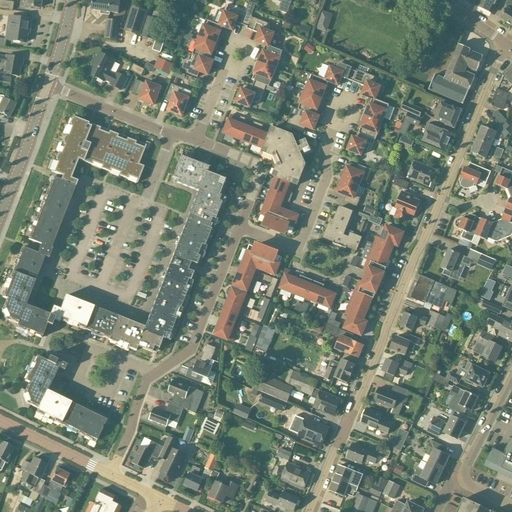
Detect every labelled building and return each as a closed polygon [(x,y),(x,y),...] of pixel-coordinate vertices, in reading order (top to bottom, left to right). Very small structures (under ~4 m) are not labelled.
[(0,0),(0,8),(12,10),(14,2),(0,0)] [(41,0),(26,0),(26,8),(40,9),(41,0)] [(119,14),(120,9),(121,1),(112,0),(93,0),(92,11),(102,12),(101,15),(110,16),(110,13),(119,14)] [(282,0),(280,11),(289,13),(292,0),(282,0)] [(477,0),(475,5),(492,14),(498,0),(477,0)] [(507,8),(501,18),(511,25),(511,0),(510,0),(506,7),(507,8)] [(218,9),(213,22),(220,25),(223,27),(233,30),(236,22),(248,27),(252,17),(253,15),(252,15),(256,5),(249,2),(246,12),(236,8),(233,10),(231,14),(218,9)] [(132,6),(124,31),(140,36),(148,11),(132,6)] [(322,11),(316,29),(327,33),(333,15),(322,11)] [(148,16),(141,36),(154,40),(161,20),(148,16)] [(25,43),(27,29),(29,29),(30,20),(9,17),(5,40),(25,43)] [(252,17),(248,27),(247,28),(259,33),(256,42),(266,46),(269,46),(274,34),(269,31),(270,27),(269,23),(252,17)] [(120,21),(107,19),(105,39),(117,41),(120,21)] [(206,19),(199,37),(219,45),(221,37),(219,37),(223,27),(220,25),(213,22),(206,19)] [(191,42),(194,35),(187,32),(184,39),(191,42)] [(219,45),(199,37),(193,54),(194,55),(210,60),(214,50),(216,51),(219,45)] [(156,39),(153,50),(161,53),(164,42),(156,39)] [(445,79),(435,75),(429,90),(464,104),(484,56),(471,51),(471,49),(459,44),(445,79)] [(260,55),(257,62),(276,69),(283,52),(269,46),(266,46),(262,56),(260,55)] [(6,56),(0,54),(0,72),(3,73),(3,74),(19,77),(22,59),(6,56)] [(105,83),(106,81),(112,84),(111,86),(122,91),(128,79),(117,74),(116,76),(110,73),(116,62),(100,54),(90,75),(105,83)] [(210,60),(194,55),(192,60),(187,62),(185,62),(182,68),(188,70),(187,73),(198,77),(200,72),(209,75),(214,62),(210,60)] [(145,68),(147,69),(147,70),(148,71),(148,72),(149,72),(150,72),(150,73),(151,73),(152,73),(153,72),(154,72),(155,71),(155,70),(155,69),(169,75),(174,64),(159,58),(155,66),(147,63),(145,68)] [(276,69),(257,62),(254,68),(257,69),(252,80),(255,81),(267,86),(269,86),(276,69)] [(354,82),(358,70),(342,64),(338,65),(336,69),(331,67),(326,80),(329,82),(339,86),(342,77),(354,82)] [(134,65),(131,72),(142,77),(145,71),(134,65)] [(504,77),(498,91),(511,96),(511,67),(503,76),(504,77)] [(375,77),(358,70),(354,82),(365,87),(362,95),(372,99),(376,99),(381,87),(375,85),(377,80),(375,77)] [(312,75),(305,92),(324,100),(327,93),(325,92),(329,82),(326,80),(312,75)] [(140,99),(144,101),(145,103),(149,105),(151,103),(155,105),(161,87),(147,82),(146,84),(136,80),(131,91),(139,94),(139,93),(142,94),(140,99)] [(267,86),(255,81),(251,92),(242,89),(237,102),(250,108),(252,102),(257,104),(260,102),(267,86)] [(192,92),(183,88),(172,84),(167,96),(173,98),(168,110),(182,116),(185,109),(188,108),(187,105),(192,92)] [(511,96),(498,91),(497,90),(491,106),(492,107),(493,106),(504,111),(508,100),(510,101),(510,102),(511,102),(511,96)] [(324,100),(305,92),(298,109),(299,110),(315,115),(319,105),(322,106),(324,100)] [(16,103),(3,97),(3,95),(0,95),(0,111),(9,116),(16,103)] [(366,108),(363,115),(382,122),(384,118),(389,120),(394,108),(389,106),(389,105),(376,99),(372,99),(368,109),(366,108)] [(404,101),(401,108),(420,117),(424,110),(404,101)] [(442,103),(435,120),(446,125),(454,129),(462,111),(453,107),(453,108),(442,103)] [(420,117),(401,108),(401,109),(408,112),(401,130),(400,132),(406,135),(411,123),(419,127),(423,118),(420,117)] [(292,118),(290,117),(286,128),(292,131),(293,128),(303,133),(306,127),(314,130),(319,117),(315,115),(299,110),(297,116),(292,118)] [(507,121),(498,111),(493,115),(503,125),(505,122),(507,121)] [(238,139),(245,121),(246,118),(241,116),(240,119),(231,115),(224,133),(238,139)] [(382,122),(363,115),(361,122),(363,123),(359,133),(360,134),(375,140),(376,140),(382,122)] [(21,247),(6,284),(1,297),(6,299),(2,310),(7,320),(17,324),(15,328),(40,338),(46,324),(51,326),(53,321),(58,323),(59,320),(109,339),(108,340),(135,351),(137,347),(151,352),(153,347),(156,349),(158,349),(162,338),(167,340),(173,323),(193,272),(191,272),(193,268),(194,264),(196,265),(223,197),(219,195),(220,193),(225,179),(206,172),(207,170),(201,168),(202,165),(191,161),(180,157),(172,177),(178,180),(177,183),(198,191),(189,215),(145,327),(118,316),(117,317),(65,296),(59,310),(52,307),(49,315),(24,306),(44,256),(48,258),(52,249),(50,248),(76,185),(78,180),(71,178),(79,159),(138,182),(144,166),(139,164),(140,162),(146,145),(89,123),(73,116),(52,171),(63,175),(61,180),(53,176),(53,178),(28,239),(40,244),(37,253),(21,247)] [(245,121),(238,139),(251,144),(259,123),(254,122),(254,124),(245,121)] [(259,123),(251,144),(264,149),(266,144),(269,137),(271,131),(263,128),(264,125),(259,123)] [(482,127),(477,140),(491,146),(494,139),(498,140),(503,137),(505,139),(510,134),(506,130),(500,123),(496,132),(482,127)] [(426,135),(424,141),(445,151),(452,134),(428,124),(424,134),(426,135)] [(273,176),(276,177),(281,179),(289,182),(294,184),(298,185),(302,175),(299,174),(304,161),(300,153),(304,151),(302,146),(298,148),(293,136),(273,128),(271,131),(269,137),(266,144),(264,149),(263,152),(274,157),(278,165),(273,176)] [(375,140),(360,134),(358,139),(353,137),(348,151),(361,156),(363,150),(368,152),(371,150),(375,140)] [(414,141),(402,136),(398,147),(410,151),(414,141)] [(491,146),(477,140),(471,152),(486,158),(487,157),(490,158),(492,153),(489,151),(491,146)] [(504,150),(498,148),(494,157),(501,159),(504,150)] [(415,162),(408,178),(430,187),(437,171),(415,162)] [(347,167),(345,172),(344,171),(342,172),(340,176),(341,178),(343,179),(342,180),(359,186),(362,179),(367,181),(372,170),(359,165),(356,170),(347,167)] [(495,172),(500,174),(503,168),(497,166),(495,172)] [(465,168),(461,178),(460,181),(460,184),(462,186),(464,188),(467,189),(470,188),(477,185),(479,180),(487,184),(491,172),(484,169),(481,174),(465,168)] [(509,194),(511,192),(511,171),(503,168),(500,174),(496,185),(507,189),(509,194)] [(276,177),(271,190),(291,198),(293,194),(291,193),(294,184),(289,182),(281,179),(276,177)] [(406,190),(409,183),(396,178),(393,184),(406,190)] [(342,180),(340,180),(338,181),(336,185),(338,186),(339,187),(337,192),(346,196),(344,202),(357,207),(362,195),(356,193),(359,186),(342,180)] [(271,190),(266,203),(284,210),(287,202),(290,203),(291,198),(271,190)] [(414,216),(420,202),(408,197),(409,195),(402,192),(396,208),(398,209),(395,217),(406,222),(409,214),(414,216)] [(266,203),(262,213),(259,221),(264,223),(263,224),(286,233),(287,232),(292,234),(300,212),(292,208),(290,213),(284,210),(266,203)] [(374,215),(376,209),(366,205),(364,211),(374,215)] [(329,226),(327,232),(324,238),(334,242),(333,244),(339,246),(346,249),(347,247),(357,251),(362,238),(351,234),(350,238),(343,236),(353,212),(340,207),(332,227),(329,226)] [(511,211),(506,209),(502,220),(497,222),(504,239),(511,236),(511,235),(511,211)] [(369,219),(371,215),(360,211),(358,215),(369,219)] [(471,214),(459,219),(457,221),(456,223),(456,225),(457,227),(458,229),(464,231),(461,238),(472,243),(475,236),(478,229),(472,227),(477,217),(471,214)] [(371,215),(369,221),(380,226),(383,220),(371,215)] [(482,219),(478,229),(475,236),(486,240),(487,238),(497,242),(504,239),(497,222),(493,223),(482,219)] [(386,226),(381,239),(394,245),(398,247),(404,233),(386,226)] [(377,237),(372,249),(390,256),(394,245),(381,239),(377,237)] [(249,245),(243,262),(261,269),(261,270),(275,276),(282,258),(277,256),(278,254),(255,246),(254,247),(249,245)] [(372,249),(368,260),(385,267),(390,256),(372,249)] [(473,260),(460,254),(449,250),(441,268),(444,270),(442,274),(450,277),(456,262),(470,268),(473,260)] [(482,254),(479,261),(477,265),(492,272),(496,261),(482,254)] [(385,267),(368,260),(364,271),(367,272),(367,274),(382,280),(387,268),(385,267)] [(243,262),(238,274),(256,281),(261,270),(261,269),(243,262)] [(292,293),(299,275),(285,270),(283,274),(286,275),(280,289),(292,293)] [(256,281),(238,274),(233,286),(252,293),(256,281)] [(313,281),(299,275),(292,293),(305,299),(313,281)] [(457,291),(435,282),(420,276),(411,298),(425,304),(426,303),(442,309),(445,302),(451,304),(457,291)] [(489,278),(482,296),(491,300),(498,282),(489,278)] [(313,281),(305,299),(319,304),(326,286),(313,281)] [(359,281),(355,291),(373,299),(374,299),(379,287),(364,281),(363,283),(359,281)] [(340,292),(326,286),(319,304),(331,309),(336,295),(339,296),(340,292)] [(228,300),(246,307),(251,296),(232,288),(228,300)] [(355,291),(350,303),(368,310),(373,299),(355,291)] [(246,307),(228,300),(223,312),(241,319),(246,307)] [(368,310),(350,303),(346,314),(350,316),(363,321),(368,310)] [(223,312),(219,323),(237,331),(241,319),(223,312)] [(434,312),(428,325),(440,330),(444,322),(445,317),(434,312)] [(412,330),(416,322),(425,326),(428,319),(413,313),(412,316),(405,313),(400,325),(412,330)] [(444,322),(449,324),(453,316),(447,313),(445,317),(444,322)] [(486,324),(501,332),(499,335),(511,341),(511,321),(507,319),(506,322),(491,314),(486,324)] [(363,321),(350,316),(344,329),(362,336),(367,322),(363,321)] [(237,331),(219,323),(214,335),(232,343),(237,331)] [(345,353),(359,359),(364,346),(339,335),(342,330),(333,326),(327,324),(326,327),(324,332),(340,338),(335,349),(345,353)] [(256,351),(268,355),(276,329),(264,326),(256,351)] [(503,348),(492,342),(495,337),(483,331),(477,344),(486,348),(482,357),(495,363),(496,361),(497,362),(499,361),(501,357),(501,355),(500,355),(503,348)] [(405,355),(407,350),(412,352),(415,345),(418,346),(421,340),(411,336),(409,341),(396,336),(390,349),(405,355)] [(211,337),(209,344),(217,346),(219,340),(211,337)] [(199,360),(195,370),(190,369),(188,377),(203,382),(205,377),(210,379),(214,366),(211,365),(217,348),(208,345),(202,362),(199,360)] [(24,381),(28,383),(24,391),(20,388),(18,392),(23,407),(27,409),(29,405),(36,409),(35,413),(90,440),(91,438),(96,440),(106,420),(46,391),(58,368),(63,371),(66,366),(64,364),(65,361),(57,356),(55,360),(48,357),(46,361),(42,360),(36,356),(24,381)] [(413,364),(411,363),(403,360),(401,365),(399,364),(399,363),(387,358),(381,371),(394,376),(396,371),(406,376),(409,369),(411,370),(413,364)] [(342,359),(339,365),(334,362),(332,368),(329,367),(324,378),(333,382),(334,378),(348,383),(355,365),(342,359)] [(449,371),(446,378),(446,379),(450,381),(459,385),(462,379),(466,381),(465,382),(472,385),(473,382),(483,387),(489,374),(481,370),(482,369),(469,363),(465,370),(460,368),(457,374),(449,371)] [(293,368),(285,365),(284,368),(286,369),(299,373),(300,369),(294,367),(293,368)] [(434,374),(435,374),(441,377),(443,371),(436,368),(434,374)] [(265,376),(259,374),(253,388),(254,389),(259,391),(263,393),(288,403),(294,389),(312,396),(309,403),(314,405),(313,408),(334,416),(341,399),(315,389),(318,381),(309,377),(299,373),(286,369),(283,378),(267,371),(265,376)] [(320,376),(311,372),(309,377),(318,381),(320,376)] [(384,379),(392,383),(395,377),(386,373),(384,379)] [(435,374),(433,379),(432,381),(447,387),(450,381),(446,379),(441,377),(435,374)] [(171,404),(190,411),(196,396),(188,393),(190,387),(172,380),(167,393),(174,395),(171,404)] [(392,391),(391,393),(379,388),(374,401),(394,409),(396,403),(403,406),(409,391),(403,389),(401,394),(392,391)] [(457,395),(451,409),(463,415),(466,409),(471,411),(478,397),(466,391),(465,391),(459,388),(455,394),(457,395)] [(288,403),(263,393),(259,402),(284,412),(288,403)] [(190,411),(171,404),(168,403),(165,412),(153,408),(148,420),(166,427),(169,420),(177,424),(183,409),(190,411)] [(235,414),(250,419),(254,409),(238,404),(235,414)] [(376,430),(377,429),(389,434),(392,425),(384,421),(386,418),(382,416),(382,415),(367,409),(361,422),(368,425),(368,426),(376,430)] [(452,416),(448,424),(434,418),(427,431),(438,436),(440,431),(457,439),(465,423),(452,416)] [(207,417),(204,430),(218,434),(221,421),(207,417)] [(305,419),(298,436),(322,446),(329,429),(305,419)] [(251,424),(245,422),(243,428),(249,431),(251,424)] [(183,440),(189,443),(194,431),(188,428),(183,440)] [(400,429),(392,448),(401,452),(409,433),(400,429)] [(163,447),(156,461),(157,462),(159,457),(165,460),(159,473),(175,480),(186,456),(172,450),(176,442),(168,438),(163,447)] [(427,464),(442,470),(449,456),(442,453),(445,447),(430,440),(424,453),(431,456),(427,464)] [(156,461),(163,447),(150,441),(146,449),(140,446),(132,464),(143,469),(148,458),(156,461)] [(0,471),(1,471),(5,462),(7,463),(14,448),(1,442),(0,444),(0,471)] [(511,443),(507,442),(503,451),(504,452),(503,455),(493,450),(485,465),(511,479),(511,443)] [(378,446),(375,454),(352,444),(346,458),(362,464),(367,466),(369,462),(376,464),(379,456),(388,459),(391,452),(378,446)] [(277,456),(289,461),(292,454),(280,449),(277,456)] [(212,453),(205,468),(213,472),(214,471),(220,456),(212,453)] [(25,472),(20,482),(27,485),(25,488),(29,490),(31,487),(34,488),(31,493),(38,496),(43,485),(42,485),(44,482),(39,479),(47,464),(34,458),(31,465),(24,461),(20,470),(25,472)] [(310,473),(299,468),(288,464),(282,479),(303,489),(310,473)] [(401,475),(404,468),(397,464),(394,472),(401,475)] [(442,470),(427,464),(424,471),(417,467),(411,480),(426,487),(429,482),(435,485),(442,470)] [(203,480),(196,477),(200,469),(193,466),(184,486),(198,492),(203,480)] [(339,466),(334,478),(358,488),(359,488),(364,475),(354,471),(354,472),(339,466)] [(43,485),(38,496),(45,500),(47,496),(57,500),(60,494),(59,493),(63,487),(66,489),(69,483),(66,481),(69,475),(56,469),(50,481),(51,481),(47,488),(43,485)] [(253,474),(246,490),(253,493),(260,477),(253,474)] [(358,488),(334,478),(329,490),(344,496),(345,493),(357,498),(351,511),(373,511),(378,502),(359,495),(360,493),(356,491),(358,488)] [(389,481),(383,494),(395,500),(401,486),(389,481)] [(215,482),(208,496),(223,503),(226,496),(233,499),(239,486),(230,482),(228,488),(215,482)] [(374,485),(370,493),(380,497),(383,489),(374,485)] [(117,511),(120,507),(111,502),(114,497),(100,490),(95,500),(95,501),(94,504),(90,503),(85,511),(117,511)] [(283,492),(281,496),(270,491),(266,501),(277,505),(277,506),(285,510),(286,508),(293,511),(299,499),(283,492)] [(465,511),(478,511),(481,507),(464,499),(459,509),(465,511)] [(397,511),(422,511),(423,510),(408,503),(407,505),(397,501),(392,509),(397,511)]
